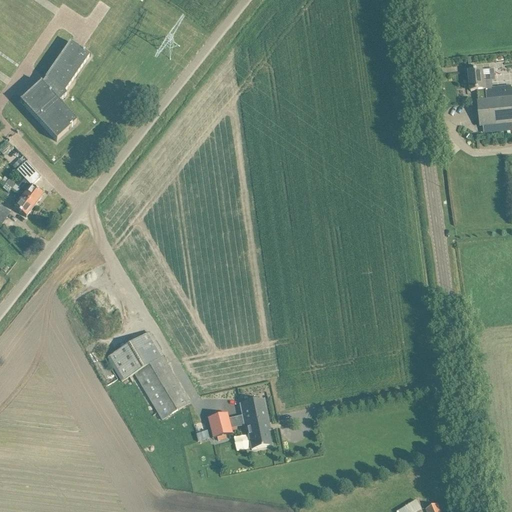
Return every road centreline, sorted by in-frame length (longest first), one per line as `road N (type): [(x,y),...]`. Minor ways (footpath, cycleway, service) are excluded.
road 1 (tertiary): [(474,511),(405,0)]
road 2 (unclassified): [(0,312),(245,0)]
